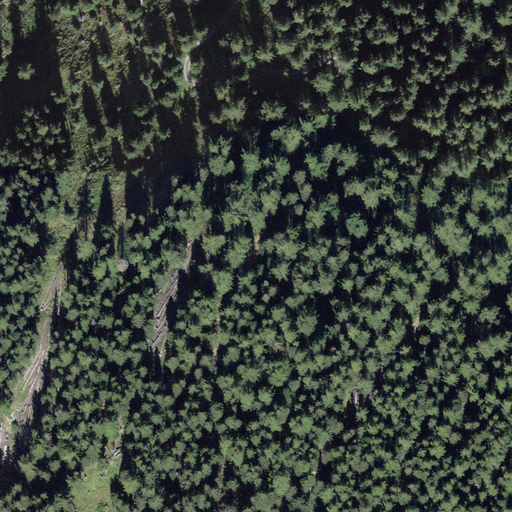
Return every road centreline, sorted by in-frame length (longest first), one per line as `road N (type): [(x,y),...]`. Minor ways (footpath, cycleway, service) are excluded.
road 1 (track): [(234,0),(189,58),(191,81),(218,67),(266,72),(320,53),(336,63),(334,101),(288,167),(277,215),(234,308),(226,385),(244,467),(243,511)]
road 2 (track): [(301,511),(463,260),(511,242)]
